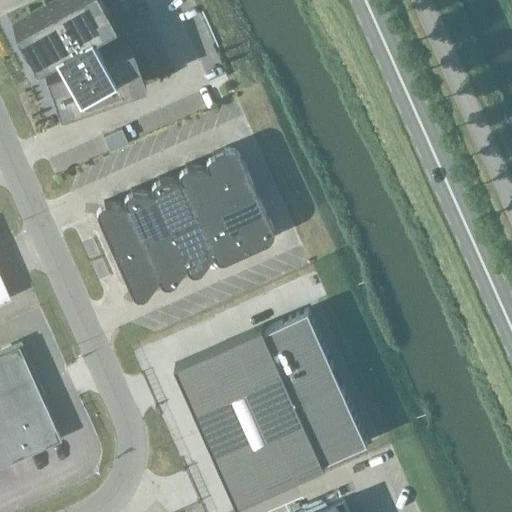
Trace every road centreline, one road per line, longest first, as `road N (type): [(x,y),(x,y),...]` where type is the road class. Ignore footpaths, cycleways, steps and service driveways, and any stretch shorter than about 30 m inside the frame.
road 1 (unclassified): [(0,138),(132,436),(129,475),(92,511)]
road 2 (primary): [(511,329),(365,0)]
road 3 (unknown): [(9,160),(173,83),(177,58),(150,0)]
road 4 (unclassified): [(511,205),(420,0)]
